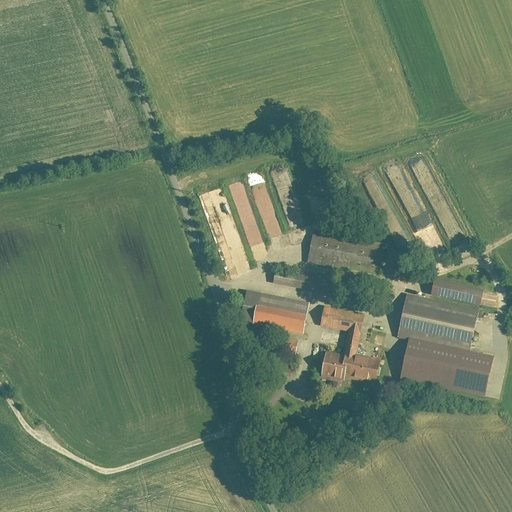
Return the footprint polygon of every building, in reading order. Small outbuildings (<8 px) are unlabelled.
[(379,277),(385,243),(321,231),(313,231),(307,263),(379,277)] [(333,296),(336,282),(276,270),(273,284),(333,296)] [(408,341),(399,382),(487,401),(496,358),(472,352),(485,291),(436,281),(432,302),(407,296),(398,339),(408,341)] [(350,284),(347,296),(363,299),(365,288),(350,284)] [(309,303),(246,290),(240,322),(303,335),(309,303)] [(328,355),(324,379),(376,387),(381,361),(357,357),(361,334),(365,335),(369,313),(326,306),(322,329),(348,333),(344,358),(328,355)] [(298,341),(276,336),(273,351),(295,356),(298,341)]
